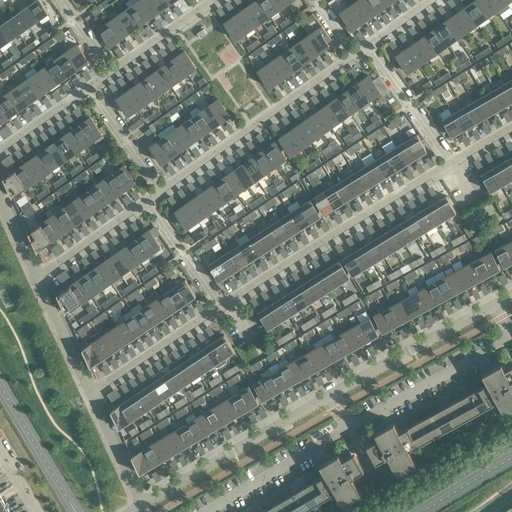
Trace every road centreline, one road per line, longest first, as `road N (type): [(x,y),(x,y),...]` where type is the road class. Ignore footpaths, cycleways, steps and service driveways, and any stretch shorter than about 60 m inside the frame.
road 1 (residential): [(141,506),(511,296)]
road 2 (residential): [(221,307),(451,163)]
road 3 (residential): [(162,190),(353,55)]
road 4 (residential): [(89,393),(221,307)]
road 5 (residential): [(451,163),(368,45)]
road 6 (residential): [(36,278),(146,201)]
road 7 (residential): [(221,307),(146,201)]
road 8 (residential): [(89,393),(36,278)]
road 9 (residential): [(162,190),(89,87)]
road 10 (residential): [(111,72),(213,0)]
road 11 (residential): [(141,506),(89,393)]
